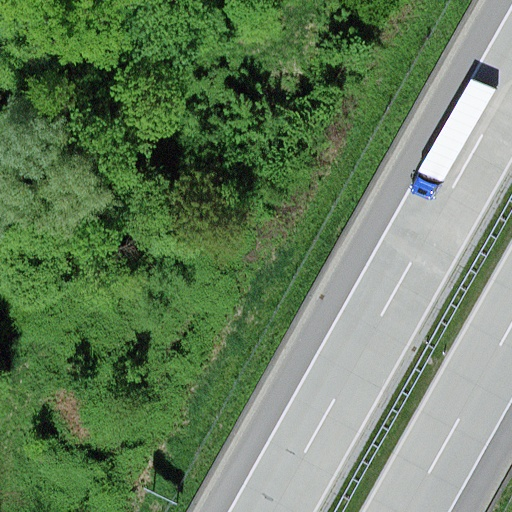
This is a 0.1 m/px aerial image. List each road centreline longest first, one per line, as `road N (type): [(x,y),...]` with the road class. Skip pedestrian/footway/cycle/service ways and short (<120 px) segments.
road 1 (motorway): [(511,95),(276,511)]
road 2 (motorway): [(411,511),(511,334)]
